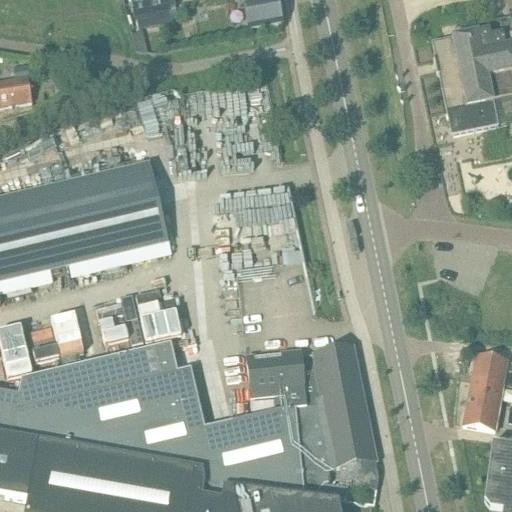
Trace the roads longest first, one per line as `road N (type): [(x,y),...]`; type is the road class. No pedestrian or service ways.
road 1 (residential): [(0,143),(140,78),(0,58)]
road 2 (secondary): [(425,511),(369,245)]
road 3 (secondary): [(369,245),(318,0)]
road 4 (residential): [(438,231),(391,0)]
